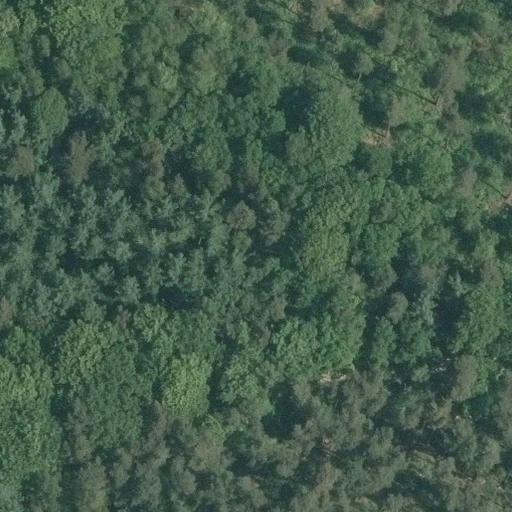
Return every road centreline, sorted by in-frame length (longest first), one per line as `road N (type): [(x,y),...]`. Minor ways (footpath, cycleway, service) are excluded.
road 1 (track): [(442,375),(424,309),(398,257),(256,164),(49,57),(0,92)]
road 2 (track): [(511,372),(0,404)]
road 3 (track): [(495,373),(458,511)]
